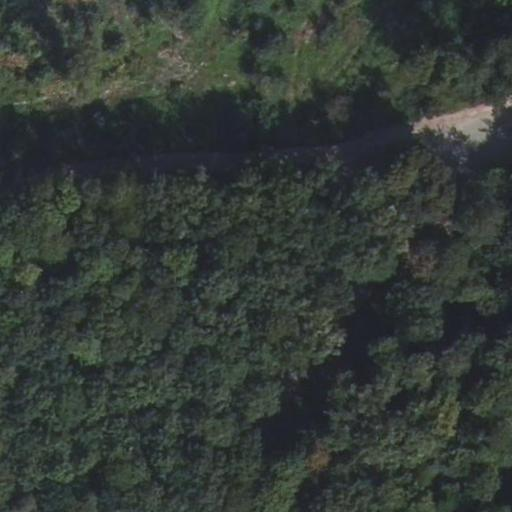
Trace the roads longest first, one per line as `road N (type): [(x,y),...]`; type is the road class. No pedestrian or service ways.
road 1 (track): [(0,194),(105,165),(347,161),(511,111)]
road 2 (track): [(222,511),(247,441),(326,312),(435,198),(511,138)]
